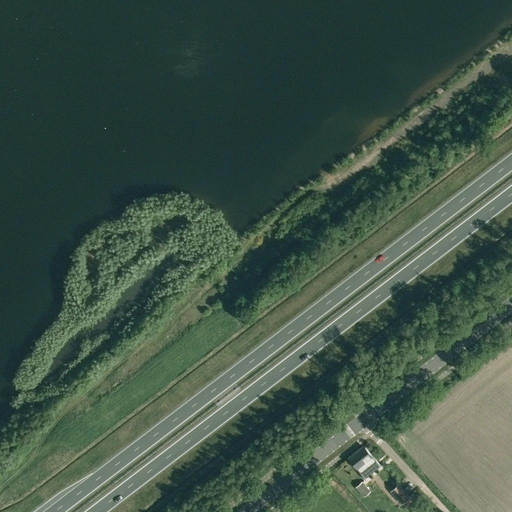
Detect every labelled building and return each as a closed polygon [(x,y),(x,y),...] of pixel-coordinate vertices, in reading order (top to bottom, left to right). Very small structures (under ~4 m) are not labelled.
[(361,446),(348,457),(349,458),(360,473),(376,460),(373,456),(366,447),(365,446),(361,446)] [(378,478),(373,481),(382,495),(387,492),(378,478)] [(364,496),(371,490),(362,481),(356,486),(364,496)] [(409,496),(406,493),(399,484),(398,484),(391,491),(401,503),(404,501),(410,507),(419,499),(413,493),(409,496)] [(112,511),(122,511),(134,500),(125,491),(109,508),(112,511)] [(381,500),(389,511),(397,504),(389,494),(381,500)]
